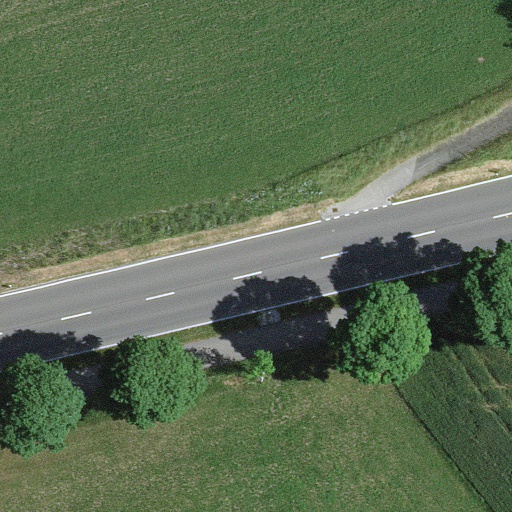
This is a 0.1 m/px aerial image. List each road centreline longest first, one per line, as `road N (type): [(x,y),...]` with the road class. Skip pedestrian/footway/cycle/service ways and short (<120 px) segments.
road 1 (primary): [(511,214),(0,334)]
road 2 (track): [(511,96),(303,263)]
